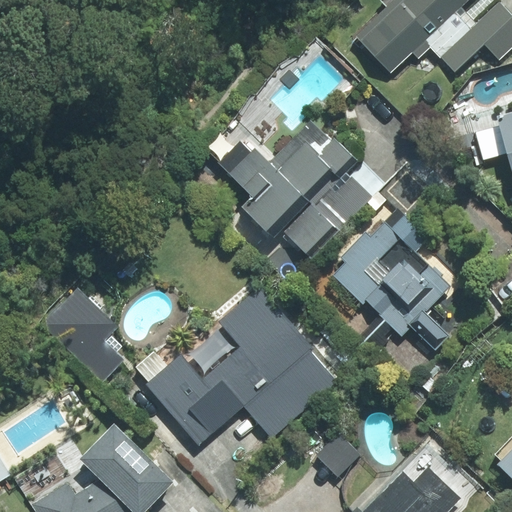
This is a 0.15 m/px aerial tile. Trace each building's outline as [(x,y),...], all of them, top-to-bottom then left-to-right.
[(378,0),(377,1),(385,8),(352,39),(391,75),(426,40),(450,74),(484,46),(497,61),(511,48),(511,17),(494,0),(378,0)] [(511,113),(497,119),(511,179),(511,113)] [(276,171),(254,148),(225,172),(250,198),(241,211),(267,237),(331,171),(335,176),(353,158),(333,138),(317,153),(307,141),(276,171)] [(372,196),(347,173),(313,208),(318,213),(291,241),(304,254),(334,224),(340,230),(372,196)] [(455,286),(378,215),(324,272),(361,306),(365,302),(399,338),(407,328),(435,350),(451,338),(423,314),(455,286)] [(338,381),(257,288),(218,322),(239,346),(202,378),(180,353),(142,385),(197,449),(244,409),(270,439),(338,381)] [(149,511),(176,482),(114,422),(76,463),(97,483),(74,497),(67,485),(32,506),(35,511),(149,511)] [(360,454),(337,432),(312,458),(335,480),(360,454)] [(511,443),(495,463),(511,479),(511,443)] [(450,511),(462,499),(413,452),(354,511),(450,511)]
